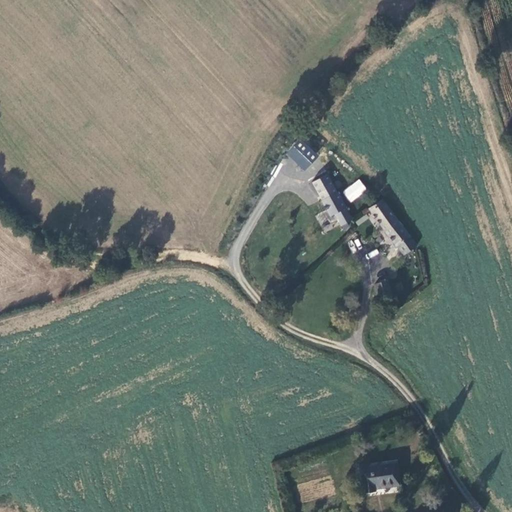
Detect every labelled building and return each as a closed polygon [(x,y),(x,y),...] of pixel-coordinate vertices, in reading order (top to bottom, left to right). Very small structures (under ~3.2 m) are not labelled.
[(307,161),(290,145),(279,157),(295,173),(307,161)] [(358,178),(342,193),(351,203),(367,188),(358,178)] [(326,216),(337,232),(340,227),(338,223),(344,219),(329,194),(327,195),(322,186),(309,194),(322,218),(326,216)] [(390,246),(403,237),(374,199),(361,207),(390,246)] [(352,251),(362,247),(358,238),(348,242),(352,251)] [(368,282),(372,290),(379,285),(376,278),(368,282)] [(372,290),(367,292),(376,305),(387,299),(379,285),(372,290)] [(385,488),(382,465),(346,469),(349,496),(362,494),(361,491),(385,488)]
